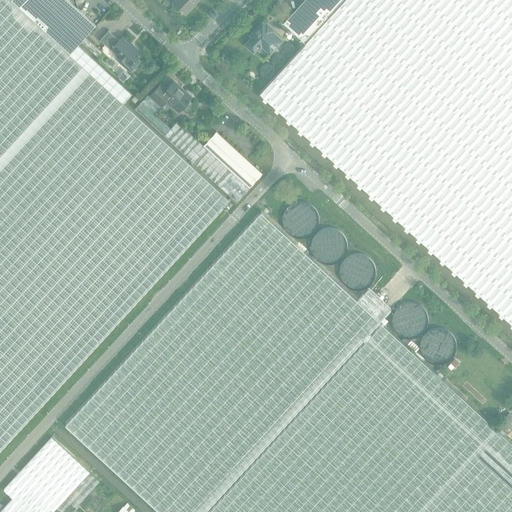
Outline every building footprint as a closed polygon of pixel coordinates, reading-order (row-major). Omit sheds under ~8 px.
[(0,0),(0,450),(32,415),(38,408),(228,200),(122,102),(130,93),(76,44),(68,53),(10,0),(0,0)] [(10,0),(68,53),(76,44),(94,22),(69,0),(10,0)] [(198,0),(174,0),(173,1),(186,13),(198,0)] [(511,0),(345,0),(303,46),(261,91),(305,131),(352,173),(495,306),(511,322),(511,0)] [(303,0),(280,26),(300,44),(312,31),(341,0),(303,0)] [(270,52),(282,39),(262,21),(250,34),(252,36),(245,43),(254,51),(260,43),(270,52)] [(130,65),(133,68),(135,67),(137,66),(139,65),(139,62),(139,60),(136,57),(141,52),(130,42),(129,43),(122,37),(118,40),(107,30),(99,39),(105,44),(111,49),(129,65),(130,65)] [(85,37),(81,42),(98,57),(103,52),(85,37)] [(189,102),(186,99),(190,95),(183,89),(181,90),(171,81),(165,87),(159,82),(148,94),(159,104),(165,98),(168,101),(169,100),(178,108),(180,106),(185,111),(186,109),(188,106),(189,102)] [(153,111),(159,104),(148,94),(134,109),(236,202),(262,173),(215,129),(202,143),(176,119),(169,126),(153,111)] [(160,511),(204,511),(329,376),(391,309),(368,288),(357,300),(261,212),(66,424),(160,511)] [(430,319),(430,316),(429,313),(427,310),(425,307),(423,305),(420,303),(418,303),(414,302),(411,302),(407,303),(405,304),(401,307),(399,309),(398,311),(396,315),(396,318),(396,321),(397,325),(398,328),(400,330),(403,333),(406,335),(409,336),(413,336),(416,336),(419,335),(423,333),(425,331),(427,328),(429,326),(430,323),(430,319)] [(511,511),(511,443),(494,427),(415,353),(420,348),(409,339),(405,335),(403,337),(401,339),(383,322),(208,511),(511,511)] [(457,347),(456,344),(455,340),(453,337),(451,335),(449,333),(446,331),(442,330),(439,330),(436,330),(433,331),(430,333),(427,335),(425,338),(424,340),(423,344),(422,347),(423,350),(424,354),(425,356),(427,359),(430,361),(432,363),(435,364),(438,364),(442,364),(445,363),(448,362),(451,360),(454,356),(455,354),(456,351),(457,347)] [(507,433),(511,428),(511,416),(501,428),(507,433)] [(13,498),(0,511),(52,511),(65,498),(71,503),(76,507),(100,481),(52,437),(4,490),(13,498)] [(66,498),(58,507),(63,511),(71,503),(66,498)] [(134,511),(136,510),(128,502),(124,507),(123,506),(117,511),(134,511)]
